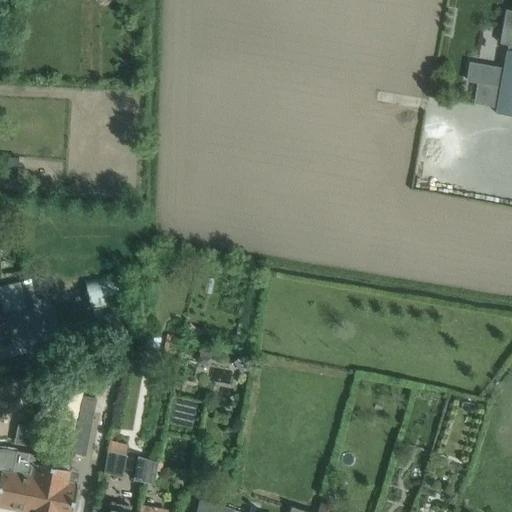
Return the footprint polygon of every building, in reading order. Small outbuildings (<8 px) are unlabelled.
[(511,10),(505,9),(499,44),(511,46),(510,51),(507,50),(496,114),(511,116),(511,10)] [(121,275),(85,282),(90,309),(126,302),(121,275)] [(251,344),(252,327),(243,326),(242,344),(251,344)] [(143,346),(159,349),(161,338),(145,335),(143,346)] [(170,341),(169,357),(181,358),(182,342),(170,341)] [(124,342),(107,345),(102,370),(118,373),(124,342)] [(219,387),(218,405),(234,406),(236,388),(219,387)] [(23,427),(19,448),(38,451),(42,431),(23,427)] [(104,472),(123,475),(128,444),(110,441),(104,472)] [(0,506),(29,511),(72,511),(77,485),(66,482),(70,462),(16,451),(16,453),(5,451),(0,450),(0,506)] [(144,482),(148,460),(138,456),(133,480),(144,482)] [(158,463),(148,460),(144,482),(154,484),(158,463)] [(484,462),(480,476),(496,481),(500,467),(484,462)] [(239,511),(199,501),(196,511),(239,511)]
